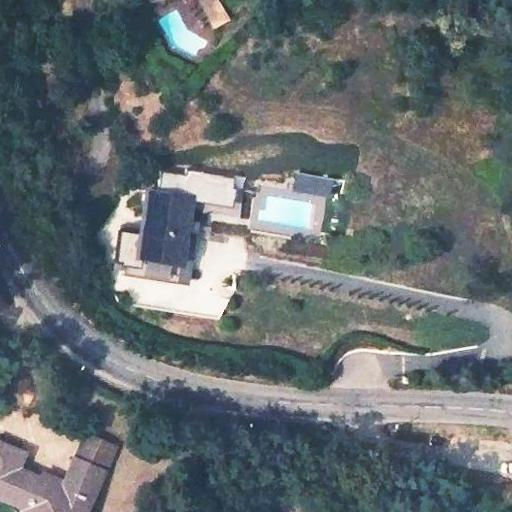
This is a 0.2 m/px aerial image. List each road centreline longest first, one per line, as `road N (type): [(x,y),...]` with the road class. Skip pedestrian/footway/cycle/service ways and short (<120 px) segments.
road 1 (tertiary): [(0,220),(41,301),(117,365),(214,395),(372,406)]
road 2 (unclassified): [(372,406),(383,442),(511,462)]
road 3 (tertiary): [(372,406),(511,416)]
